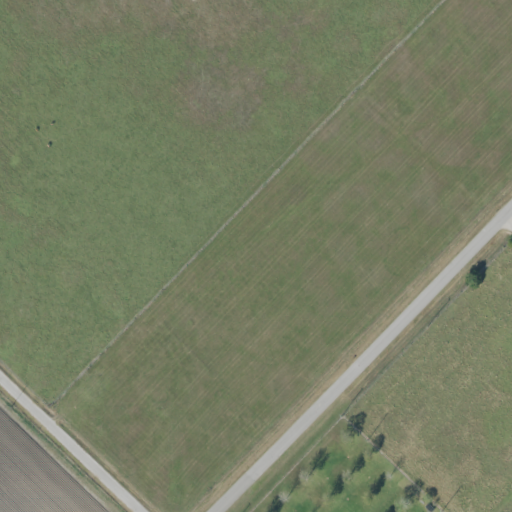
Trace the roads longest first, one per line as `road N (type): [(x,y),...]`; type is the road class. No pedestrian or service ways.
road 1 (residential): [(216,511),(511,206)]
road 2 (residential): [(146,511),(0,372)]
